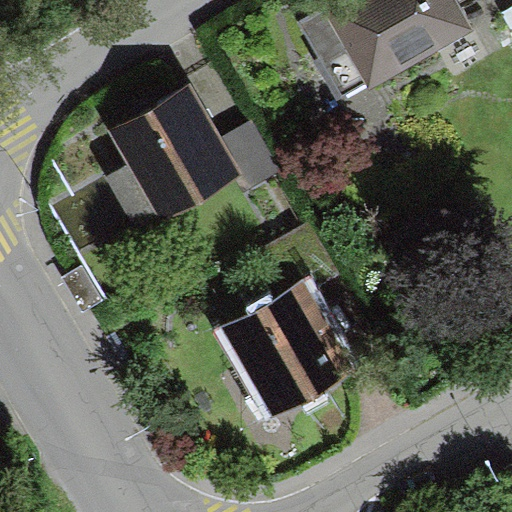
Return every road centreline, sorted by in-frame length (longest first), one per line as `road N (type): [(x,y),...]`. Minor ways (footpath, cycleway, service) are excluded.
road 1 (residential): [(0,284),(121,511)]
road 2 (residential): [(511,400),(316,511)]
road 3 (residential): [(183,0),(0,116)]
